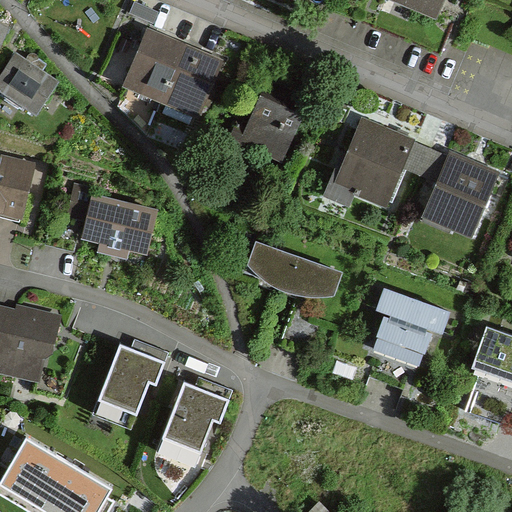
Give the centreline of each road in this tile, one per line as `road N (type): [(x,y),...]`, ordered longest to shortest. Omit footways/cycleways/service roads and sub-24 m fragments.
road 1 (residential): [(511,131),(200,0)]
road 2 (residential): [(264,381),(126,306),(0,271)]
road 3 (residential): [(511,466),(264,381)]
